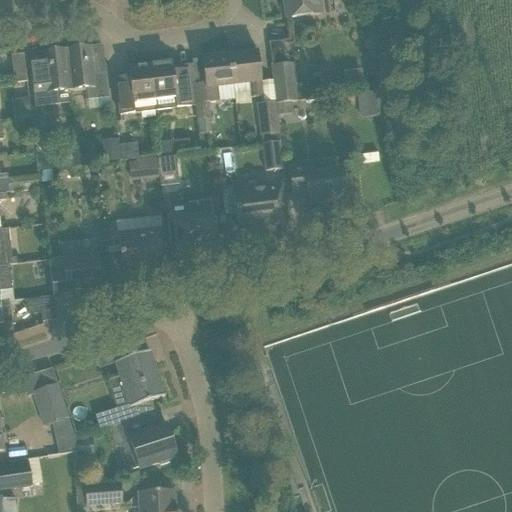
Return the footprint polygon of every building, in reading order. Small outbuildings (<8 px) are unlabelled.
[(282,0),(285,19),(304,16),(320,14),(318,0),(282,0)] [(275,103),(275,105),(289,103),(297,102),(293,64),(289,65),(288,54),(285,55),(283,41),(268,43),(271,67),(274,103),(275,103)] [(87,102),(108,99),(104,74),(92,75),(89,48),(64,51),(70,91),(85,89),(87,102)] [(33,96),(70,91),(64,51),(28,56),(33,96)] [(251,104),(250,99),(261,97),(258,73),(256,53),(228,56),(232,87),(234,106),(251,104)] [(232,87),(228,56),(200,60),(203,84),(192,85),(198,135),(211,134),(209,119),(210,119),(208,104),(219,103),(218,89),(232,87)] [(149,66),(154,112),(171,110),(190,107),(186,71),(172,73),(171,64),(149,66)] [(140,114),(154,112),(149,66),(127,69),(128,78),(114,80),(119,117),(140,114)] [(11,71),(13,84),(26,82),(24,70),(11,71)] [(319,99),(318,89),(304,91),(305,101),(319,99)] [(366,93),(356,94),(359,116),(368,115),(368,118),(385,115),(382,92),(366,94),(366,93)] [(11,101),(14,119),(31,117),(29,99),(11,101)] [(258,105),(262,137),(263,145),(279,143),(278,135),(279,135),(276,115),(275,105),(275,103),(274,103),(258,105)] [(289,103),(275,105),(276,115),(291,114),(289,103)] [(100,142),(103,163),(120,160),(118,139),(100,142)] [(176,154),(174,141),(160,143),(161,156),(176,154)] [(283,170),(279,143),(263,145),(261,145),(265,173),(283,170)] [(79,167),(77,149),(64,151),(66,169),(79,167)] [(221,168),(235,166),(233,152),(219,154),(221,168)] [(161,157),(156,158),(158,174),(176,172),(174,156),(161,157)] [(158,174),(156,158),(128,160),(130,178),(158,174)] [(323,164),(304,166),(289,167),(290,178),(293,198),(308,196),(309,205),(346,201),(343,181),(342,168),(324,170),(323,164)] [(38,184),(51,182),(50,170),(37,172),(38,184)] [(23,193),(38,191),(36,176),(21,178),(23,193)] [(234,191),(235,205),(237,225),(257,223),(257,227),(286,224),(282,186),(234,191)] [(188,214),(167,216),(170,239),(172,259),(187,257),(186,253),(215,249),(213,229),(211,211),(209,201),(187,203),(188,214)] [(165,265),(163,245),(160,229),(130,233),(131,236),(117,238),(122,274),(138,272),(141,268),(165,265)] [(8,231),(0,231),(0,268),(4,268),(1,242),(9,241),(8,231)] [(48,260),(53,297),(53,299),(72,297),(71,292),(99,289),(97,269),(95,254),(48,260)] [(8,267),(4,268),(0,268),(0,291),(11,291),(8,267)] [(39,299),(42,323),(55,321),(53,299),(53,297),(39,299)] [(0,333),(2,333),(2,331),(12,330),(10,312),(9,303),(0,303),(0,333)] [(99,432),(108,429),(108,428),(135,420),(147,416),(154,414),(150,402),(163,398),(149,352),(114,363),(128,405),(94,416),(99,432)] [(43,427),(50,425),(58,456),(75,453),(74,439),(73,438),(68,418),(67,419),(63,404),(57,385),(32,393),(38,412),(43,427)] [(165,425),(152,429),(147,416),(135,420),(108,428),(108,429),(114,448),(128,442),(137,471),(159,464),(159,465),(169,462),(169,460),(176,458),(165,425)] [(93,437),(73,438),(74,439),(75,453),(74,456),(93,456),(93,437)] [(0,490),(31,486),(28,464),(0,468),(0,490)] [(86,508),(121,505),(120,483),(85,485),(86,508)] [(138,511),(175,511),(175,507),(174,508),(173,492),(153,493),(138,493),(138,511)] [(0,511),(15,511),(16,500),(0,499),(0,511)]
